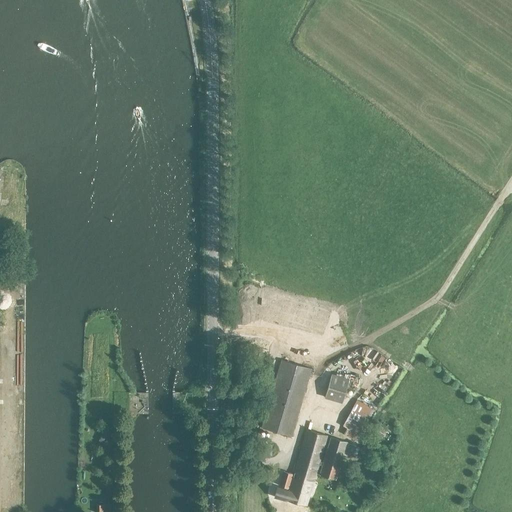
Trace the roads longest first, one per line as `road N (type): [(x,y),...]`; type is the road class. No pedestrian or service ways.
road 1 (tertiary): [(212,511),(212,77),(204,0)]
road 2 (track): [(437,298),(322,363),(295,440),(274,466),(212,466)]
road 3 (track): [(511,183),(437,298),(456,308)]
